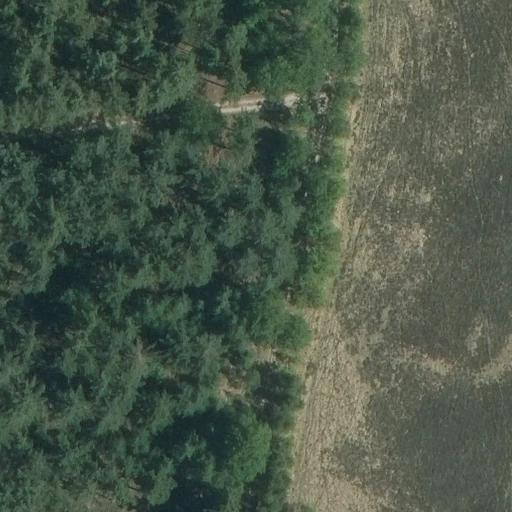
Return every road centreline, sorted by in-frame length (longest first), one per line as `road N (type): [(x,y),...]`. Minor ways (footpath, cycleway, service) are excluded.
road 1 (track): [(236,511),(321,84)]
road 2 (track): [(0,131),(321,84)]
